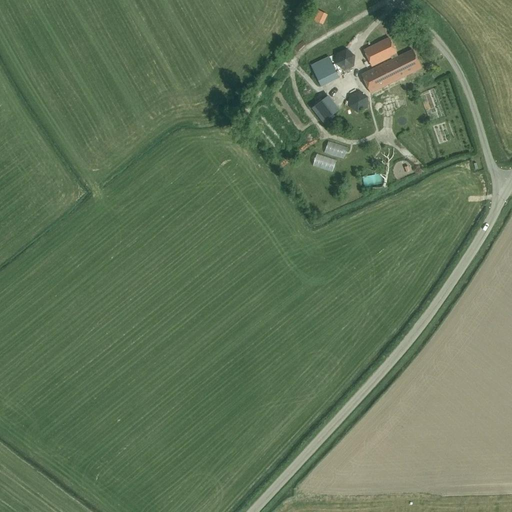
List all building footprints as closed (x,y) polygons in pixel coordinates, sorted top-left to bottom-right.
[(326,16),(317,11),(312,20),(322,25),(326,16)] [(390,58),(391,61),(361,76),(370,94),(421,69),(412,50),(398,57),(389,39),(363,51),(371,67),(390,58)] [(347,49),(336,53),(335,64),(344,71),(354,67),(355,56),(347,49)] [(320,87),(339,78),(329,58),(311,67),(320,87)] [(359,91),(348,96),(348,107),(358,113),(367,108),(368,97),(359,91)] [(328,96),(311,109),(323,123),(339,111),(328,96)] [(344,160),(348,148),(328,141),(324,154),(344,160)] [(333,173),(337,160),(317,154),(313,166),(333,173)]
